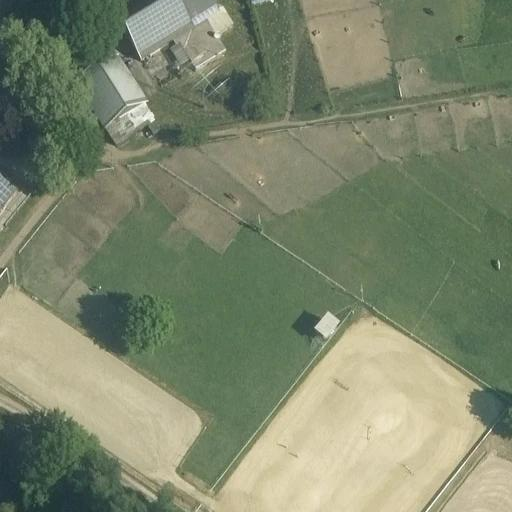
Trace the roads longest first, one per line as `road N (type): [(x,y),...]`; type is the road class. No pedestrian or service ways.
road 1 (track): [(59,188),(76,166),(150,152),(178,138),(348,115)]
road 2 (track): [(169,511),(0,399)]
